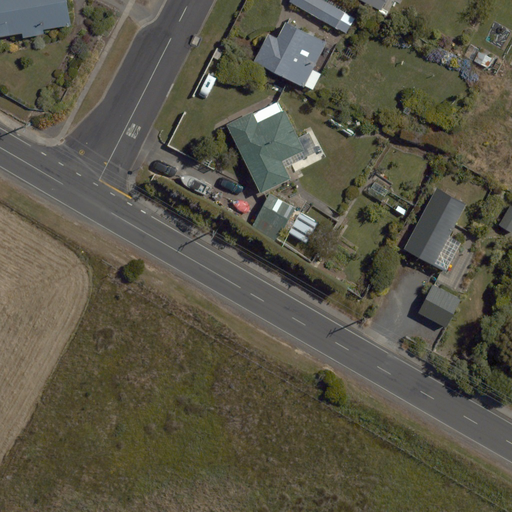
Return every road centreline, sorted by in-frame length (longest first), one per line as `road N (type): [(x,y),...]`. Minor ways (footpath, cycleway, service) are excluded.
road 1 (residential): [(89,199),(511,444)]
road 2 (residential): [(89,199),(189,0)]
